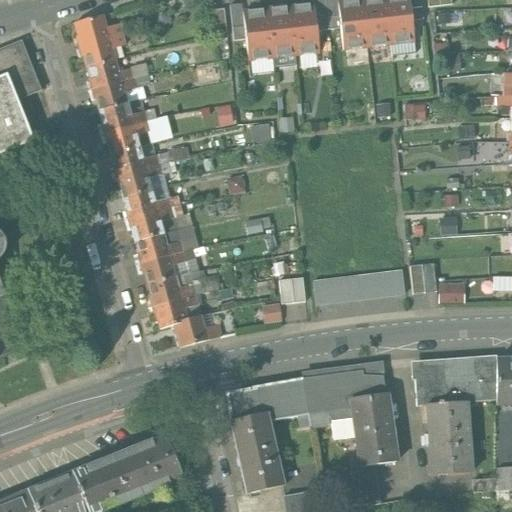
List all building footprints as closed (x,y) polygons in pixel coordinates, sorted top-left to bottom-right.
[(324,0),(312,0),(313,6),(316,33),(328,31),(324,0)] [(336,0),(324,0),(328,31),(340,30),(337,3),(336,0)] [(361,0),(337,3),(340,30),(343,52),(366,49),(361,0)] [(384,0),(362,0),(361,0),(366,49),(390,46),(384,0)] [(408,0),(384,0),(390,46),(414,44),(411,22),(408,0)] [(420,0),(408,0),(411,22),(423,21),(420,0)] [(438,0),(426,0),(428,9),(440,8),(438,0)] [(241,5),(229,7),(234,42),(245,41),(242,14),(241,5)] [(313,6),(289,8),(295,57),(319,54),(316,33),(313,6)] [(289,8),(266,11),(272,60),(295,57),(289,8)] [(224,10),(212,12),(215,36),(226,34),(224,10)] [(266,11),(242,14),(245,41),(248,62),(272,60),(266,11)] [(102,18),(74,25),(78,39),(76,39),(79,49),(122,37),(120,27),(106,30),(102,18)] [(144,33),(122,37),(125,47),(130,46),(130,47),(146,44),(144,33)] [(122,37),(79,49),(82,58),(83,58),(87,70),(115,62),(111,50),(125,47),(122,37)] [(21,44),(0,51),(0,156),(34,143),(17,102),(41,93),(21,44)] [(459,56),(444,56),(445,73),(460,73),(459,56)] [(115,62),(87,70),(90,82),(88,82),(91,92),(134,80),(131,70),(118,74),(115,62)] [(511,76),(504,76),(503,98),(511,98),(511,76)] [(147,78),(134,80),(137,89),(142,88),(149,86),(147,78)] [(134,80),(91,92),(94,102),(95,101),(99,113),(127,105),(127,104),(140,101),(145,100),(142,88),(137,89),(134,80)] [(140,101),(127,104),(127,105),(99,113),(102,125),(101,126),(103,135),(146,123),(143,113),(140,101)] [(427,104),(403,107),(404,121),(429,121),(427,104)] [(153,111),(143,113),(146,123),(152,122),(156,121),(153,111)] [(156,121),(152,122),(155,138),(170,134),(166,119),(156,121)] [(146,123),(103,135),(106,145),(107,145),(111,157),(139,149),(136,137),(149,133),(146,123)] [(473,127),(459,128),(460,142),(474,141),(473,127)] [(139,149),(111,157),(114,169),(113,169),(115,179),(158,167),(156,157),(142,160),(139,149)] [(184,151),(170,154),(171,164),(186,161),(184,151)] [(165,155),(156,157),(158,167),(159,167),(168,165),(165,155)] [(168,165),(159,167),(161,177),(176,173),(173,164),(168,165)] [(158,167),(115,179),(118,188),(119,188),(123,200),(164,188),(161,177),(159,167),(158,167)] [(240,179),(228,182),(231,194),(243,191),(240,179)] [(164,188),(123,200),(126,212),(125,212),(127,222),(170,210),(164,188)] [(458,209),(457,196),(442,196),(443,209),(458,209)] [(170,210),(127,222),(130,232),(132,231),(135,243),(163,235),(163,236),(177,232),(170,210)] [(269,219),(244,223),(246,237),(262,234),(262,231),(270,230),(269,219)] [(163,235),(135,243),(138,255),(137,256),(139,265),(183,253),(177,232),(163,236),(163,235)] [(0,236),(0,358),(26,348),(0,285),(0,259),(2,257),(4,251),(4,244),(2,238),(0,236)] [(192,252),(183,255),(185,263),(195,261),(192,252)] [(183,253),(139,265),(142,275),(143,275),(147,287),(175,279),(175,278),(189,275),(198,273),(195,261),(185,263),(183,255),(183,253)] [(433,265),(421,267),(424,295),(436,293),(433,265)] [(421,267),(410,268),(413,296),(424,295),(421,267)] [(400,271),(368,275),(371,301),(403,297),(400,271)] [(175,279),(147,287),(150,299),(149,299),(151,309),(195,297),(195,296),(192,287),(189,275),(175,278),(175,279)] [(368,275),(345,278),(347,304),(371,301),(368,275)] [(345,278),(313,282),(316,308),(347,304),(345,278)] [(302,280),(291,281),(293,305),(305,303),(302,280)] [(291,281),(279,282),(281,306),(293,305),(291,281)] [(205,284),(192,287),(195,296),(217,292),(215,282),(205,285),(205,284)] [(268,284),(255,286),(256,296),(270,294),(268,284)] [(464,285),(438,286),(439,306),(465,305),(464,285)] [(195,297),(151,309),(154,318),(156,318),(159,331),(173,327),(173,326),(201,318),(200,318),(195,297)] [(278,306),(260,308),(262,326),(280,324),(278,306)] [(201,318),(173,326),(173,327),(179,349),(221,338),(218,327),(205,330),(201,318)] [(511,361),(496,362),(496,402),(496,407),(511,406),(511,361)] [(496,362),(415,368),(418,407),(429,407),(434,476),(472,473),(467,404),(496,402),(496,362)] [(382,372),(302,381),(308,416),(342,411),(340,403),(351,401),(362,468),(398,463),(387,396),(386,396),(382,372)] [(302,381),(233,393),(227,394),(230,423),(268,414),(270,422),(296,418),(298,430),(310,428),(308,416),(302,381)] [(268,414),(230,423),(243,479),(245,478),(249,495),(280,487),(277,475),(281,474),(273,438),(271,439),(268,425),(271,424),(270,422),(268,414)] [(165,437),(111,459),(128,502),(182,480),(165,437)] [(87,511),(102,511),(128,502),(111,459),(72,475),(87,511)] [(511,469),(496,471),(496,480),(496,493),(511,492),(511,469)] [(374,471),(352,475),(358,508),(380,505),(374,471)] [(87,511),(72,475),(28,493),(35,511),(87,511)] [(496,480),(472,482),(473,494),(496,493),(496,480)] [(324,511),(321,492),(283,498),(285,511),(324,511)] [(511,492),(496,493),(496,506),(511,504),(511,492)] [(35,511),(28,493),(0,504),(0,511),(35,511)]
